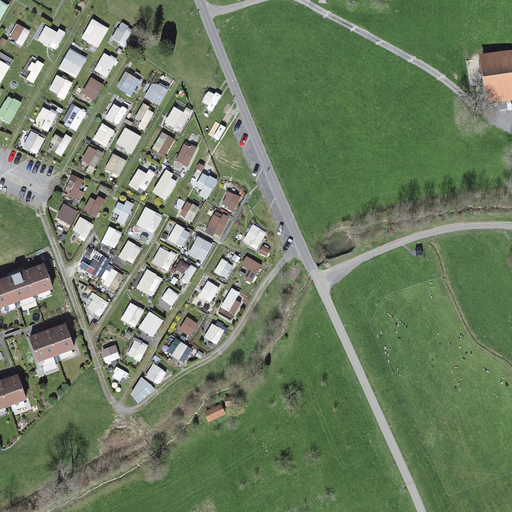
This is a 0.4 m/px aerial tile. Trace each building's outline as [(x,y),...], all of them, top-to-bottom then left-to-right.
[(2,0),(0,0),(0,20),(1,21),(10,3),(2,0)] [(93,20),(84,39),(98,46),(108,27),(93,20)] [(18,22),(8,40),(23,47),(32,29),(18,22)] [(121,22),(112,40),(126,48),(135,29),(121,22)] [(49,26),(40,44),(55,51),(64,33),(49,26)] [(70,51),(61,69),(75,76),(85,58),(70,51)] [(511,52),(482,57),(489,102),(511,98),(511,52)] [(0,55),(0,59),(12,64),(14,58),(1,53),(0,55)] [(102,53),(93,71),(107,78),(117,60),(102,53)] [(30,56),(20,75),(35,82),(44,63),(30,56)] [(0,60),(0,83),(2,84),(11,66),(0,60)] [(141,83),(123,73),(115,87),(133,97),(141,83)] [(58,75),(49,93),(63,101),(72,82),(58,75)] [(89,76),(80,95),(95,102),(104,83),(89,76)] [(154,80),(145,99),(159,106),(168,88),(154,80)] [(208,89),(200,103),(214,111),(221,97),(208,89)] [(6,97),(0,109),(0,116),(11,123),(20,104),(6,97)] [(114,99),(104,117),(119,124),(128,106),(114,99)] [(72,105),(62,123),(76,131),(86,113),(72,105)] [(141,106),(131,124),(146,132),(155,113),(141,106)] [(175,106),(166,124),(180,131),(189,113),(175,106)] [(43,107),(34,125),(48,132),(57,114),(43,107)] [(213,119),(205,133),(219,141),(227,127),(213,119)] [(101,123),(92,141),(106,148),(115,130),(101,123)] [(125,129),(116,147),(130,154),(139,136),(125,129)] [(31,130),(21,149),(36,156),(45,137),(31,130)] [(58,131),(48,148),(61,156),(72,139),(58,131)] [(162,131),(151,149),(164,157),(175,140),(162,131)] [(184,143),(174,162),(189,169),(198,151),(184,143)] [(89,145),(80,164),(94,171),(103,152),(89,145)] [(113,154),(103,172),(118,179),(127,161),(113,154)] [(139,167),(130,185),(144,192),(154,174),(139,167)] [(203,173),(195,187),(209,194),(217,180),(203,173)] [(164,174),(152,190),(165,200),(177,183),(164,174)] [(73,176),(63,194),(78,201),(87,183),(73,176)] [(228,189),(219,207),(233,214),(242,196),(228,189)] [(91,190),(82,208),(96,216),(105,197),(91,190)] [(119,199),(110,217),(124,224),(133,206),(119,199)] [(186,201),(178,215),(192,223),(200,209),(186,201)] [(63,202),(54,220),(68,228),(77,209),(63,202)] [(144,209),(135,228),(149,235),(159,217),(144,209)] [(215,211),(206,229),(220,237),(229,218),(215,211)] [(79,217),(70,236),(85,243),(94,225),(79,217)] [(174,222),(165,240),(179,247),(189,229),(174,222)] [(252,223),(243,242),(257,249),(266,231),(252,223)] [(107,227),(98,245),(113,252),(122,234),(107,227)] [(197,236),(188,254),(202,261),(211,243),(197,236)] [(127,241),(117,260),(132,267),(141,249),(127,241)] [(160,246),(151,265),(165,272),(174,254),(160,246)] [(221,257),(213,271),(227,279),(235,265),(221,257)] [(95,258),(86,271),(97,279),(106,265),(95,258)] [(179,262),(170,280),(184,287),(193,269),(179,262)] [(40,266),(0,280),(0,303),(2,310),(50,292),(40,266)] [(146,271),(136,289),(151,296),(160,278),(146,271)] [(110,289),(116,292),(125,276),(119,272),(110,289)] [(206,279),(196,297),(211,304),(220,286),(206,279)] [(166,287),(157,305),(171,312),(180,294),(166,287)] [(230,289),(221,307),(235,314),(245,296),(230,289)] [(102,316),(110,303),(93,293),(85,306),(102,316)] [(128,302),(119,320),(134,327),(143,309),(128,302)] [(150,313),(141,332),(155,339),(165,321),(150,313)] [(186,315),(178,329),(192,337),(199,323),(186,315)] [(211,323),(203,337),(217,345),(225,331),(211,323)] [(64,327),(31,341),(41,367),(75,353),(64,327)] [(191,349),(174,338),(165,352),(183,362),(191,349)] [(135,339),(126,358),(140,365),(149,347),(135,339)] [(117,346),(103,349),(106,362),(120,359),(117,346)] [(156,359),(147,378),(161,385),(170,367),(156,359)] [(16,375),(0,381),(0,412),(27,401),(16,375)] [(144,377),(130,391),(141,403),(156,388),(144,377)] [(223,411),(206,418),(210,429),(228,421),(223,411)]
